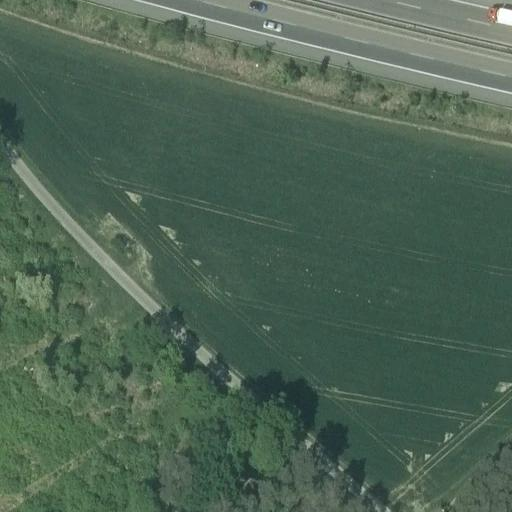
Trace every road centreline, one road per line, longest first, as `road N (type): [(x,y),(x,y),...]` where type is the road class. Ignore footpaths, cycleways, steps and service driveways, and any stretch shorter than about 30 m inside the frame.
road 1 (unclassified): [(0,139),(123,278),(384,511)]
road 2 (motorway): [(198,0),(511,78)]
road 3 (motorway): [(511,30),(387,0)]
